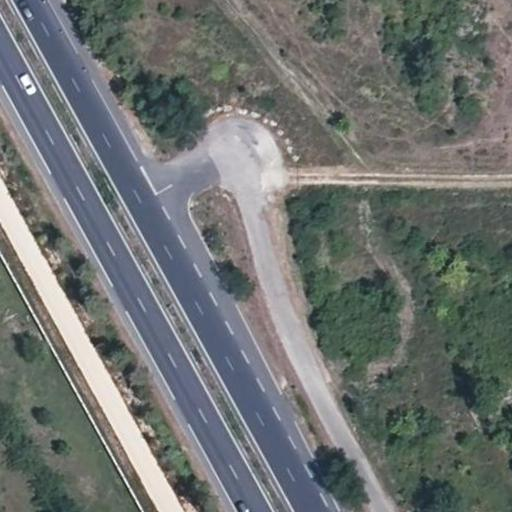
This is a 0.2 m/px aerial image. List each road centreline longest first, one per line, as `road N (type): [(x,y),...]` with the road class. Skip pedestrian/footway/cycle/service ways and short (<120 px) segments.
road 1 (primary): [(0,54),(255,511)]
road 2 (unclassified): [(142,203),(207,161),(236,159),(252,169),(286,317),(381,511)]
road 3 (primary): [(312,511),(142,203)]
road 4 (track): [(256,183),(511,181)]
road 5 (primary): [(142,203),(30,0)]
